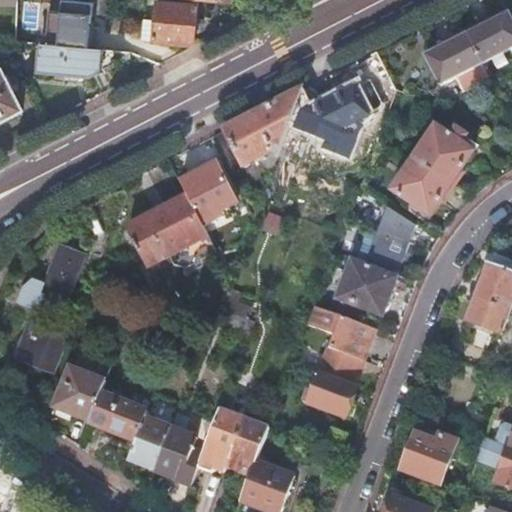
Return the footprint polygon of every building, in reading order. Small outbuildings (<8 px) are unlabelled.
[(17,0),(18,4),(16,42),(26,43),(28,0),(17,0)] [(168,0),(168,3),(159,2),(157,25),(155,43),(196,46),(200,5),(200,0),(168,0)] [(44,13),(41,44),(105,51),(108,19),(44,13)] [(489,18),(465,31),(483,65),(511,49),(511,20),(509,13),(492,22),(489,18)] [(143,42),(155,43),(157,25),(145,24),(143,42)] [(455,79),(463,95),(489,81),(491,80),(483,65),(465,31),(440,44),(442,49),(426,57),(441,87),(455,79)] [(115,66),(117,52),(105,51),(41,44),(38,72),(90,78),(115,66)] [(0,122),(23,111),(2,72),(0,72),(0,122)] [(320,83),(303,92),(293,118),(309,123),(313,107),(329,112),(327,118),(337,121),(339,115),(356,120),(361,105),(364,97),(369,98),(392,103),(396,92),(347,82),(344,92),(319,86),(320,83)] [(225,132),(225,133),(244,169),(273,154),(279,157),(293,118),(303,92),(282,103),(225,132)] [(436,129),(413,162),(423,168),(451,187),(474,154),(461,145),(467,137),(457,131),(451,138),(436,129)] [(423,168),(413,162),(392,192),(413,206),(431,218),(451,187),(423,168)] [(216,166),(181,184),(188,198),(203,228),(239,209),(216,166)] [(190,258),(213,246),(203,228),(188,198),(182,201),(182,202),(165,211),(167,216),(147,226),(145,221),(128,230),(148,270),(186,250),(190,258)] [(384,220),(367,266),(398,277),(417,227),(388,209),(384,220)] [(15,361),(56,377),(82,311),(67,305),(86,258),(59,247),(44,287),(34,284),(24,291),(18,306),(34,313),(15,361)] [(353,265),(339,302),(383,319),(384,316),(388,314),(390,311),(391,307),(392,303),(391,299),(397,282),(353,265)] [(511,274),(490,266),(476,303),(509,315),(511,306),(511,274)] [(509,315),(476,303),(468,323),(501,335),(509,315)] [(377,332),(316,309),(308,328),(335,338),(320,375),(356,389),(377,332)] [(102,395),(107,385),(71,371),(55,410),(91,424),(102,395)] [(356,389),(320,375),(309,406),(346,420),(358,389),(356,389)] [(150,414),(102,395),(91,424),(90,427),(137,446),(147,421),(150,414)] [(269,432),(221,413),(208,445),(207,450),(221,455),(255,468),(257,465),(269,432)] [(178,416),(173,431),(185,436),(191,421),(178,416)] [(511,426),(494,420),(486,440),(511,450),(511,448),(511,426)] [(147,421),(137,446),(130,463),(156,474),(157,470),(165,449),(173,431),(147,421)] [(185,436),(173,431),(165,449),(157,470),(156,474),(192,488),(201,465),(204,456),(195,453),(195,451),(194,450),(197,441),(185,436)] [(333,433),(328,446),(342,451),(347,438),(333,433)] [(418,437),(405,472),(443,486),(459,443),(442,437),(439,445),(418,437)] [(503,471),(498,486),(511,491),(511,453),(510,453),(511,450),(486,440),(478,462),(503,471)] [(207,450),(205,454),(215,458),(221,455),(207,450)] [(257,465),(255,468),(241,504),(238,511),(282,511),(284,508),(287,509),(296,484),(293,483),(295,479),(257,465)] [(0,511),(3,511),(15,480),(0,474),(0,511)] [(428,511),(397,500),(391,511),(428,511)]
